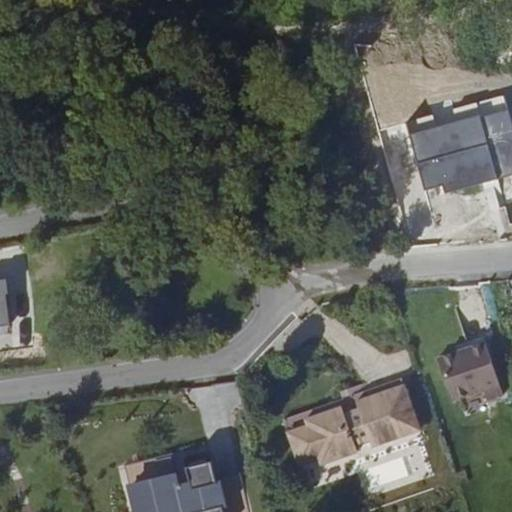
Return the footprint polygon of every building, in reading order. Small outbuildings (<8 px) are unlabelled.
[(511,124),(508,108),(409,135),(424,189),(442,184),(444,192),(511,173),(511,124)] [(4,280),(0,280),(0,325),(10,324),(4,280)] [(483,341),(436,357),(456,412),(502,396),(483,341)] [(416,439),(401,393),(367,405),(364,398),(334,408),(337,415),(308,425),(321,471),(416,439)] [(321,471),(308,425),(301,427),(303,433),(283,440),(295,474),(315,467),(317,473),(321,471)] [(222,511),(210,461),(125,483),(132,511),(222,511)]
